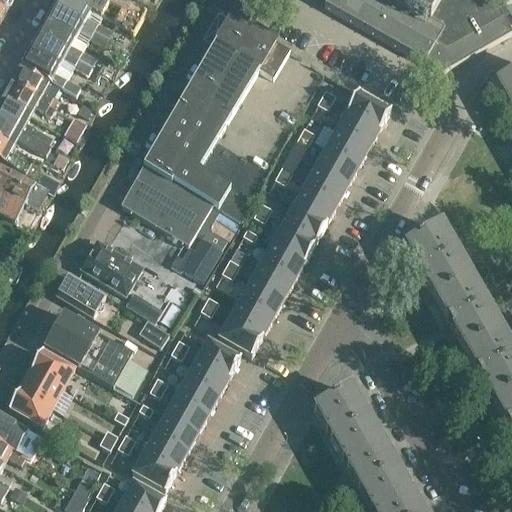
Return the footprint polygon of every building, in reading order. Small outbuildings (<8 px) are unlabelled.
[(0,0),(0,14),(3,16),(7,8),(10,7),(13,3),(12,0),(0,0)] [(61,0),(60,0),(53,13),(109,45),(112,38),(98,30),(102,22),(91,16),(61,0)] [(62,0),(102,22),(110,8),(122,14),(127,5),(117,0),(62,0)] [(329,0),(324,10),(442,77),(511,37),(511,36),(491,0),(329,0)] [(146,16),(127,5),(122,14),(113,28),(133,39),(146,16)] [(53,13),(45,28),(75,44),(75,45),(86,51),(90,43),(105,52),(109,45),(53,13)] [(241,201),(230,194),(188,169),(213,128),(224,134),(259,76),(273,84),(290,56),(232,21),(216,48),(215,48),(143,172),(121,212),(188,253),(213,211),(218,214),(219,212),(229,219),(241,201)] [(45,28),(37,42),(92,72),(96,66),(71,52),(75,45),(75,44),(45,28)] [(37,42),(30,56),(70,78),(74,71),(88,79),(92,72),(37,42)] [(70,78),(30,56),(21,70),(76,101),(80,94),(66,86),(70,78)] [(10,90),(49,111),(55,114),(59,107),(54,104),(59,95),(19,74),(10,90)] [(511,81),(497,90),(511,117),(511,81)] [(10,90),(2,105),(31,121),(35,113),(45,118),(49,111),(10,90)] [(325,96),(321,103),(332,109),(336,102),(325,96)] [(358,98),(346,118),(379,136),(391,116),(358,98)] [(321,103),(317,110),(328,116),(332,109),(321,103)] [(2,105),(0,108),(0,124),(32,142),(49,152),(52,144),(26,129),(31,121),(2,105)] [(346,118),(336,136),(369,155),(379,136),(346,118)] [(0,124),(0,143),(14,151),(18,144),(28,149),(32,152),(46,161),(49,152),(32,142),(0,124)] [(68,139),(76,143),(82,133),(74,129),(68,139)] [(304,134),(300,141),(310,147),(314,140),(304,134)] [(336,136),(325,155),(358,174),(369,155),(336,136)] [(300,141),(296,148),(306,154),(310,147),(300,141)] [(14,151),(0,143),(0,165),(25,180),(31,171),(9,159),(14,151)] [(325,155),(315,174),(347,193),(358,174),(325,155)] [(0,173),(0,217),(21,229),(30,212),(39,217),(50,197),(41,192),(2,170),(0,173)] [(293,177),(283,171),(279,178),(289,184),(293,177)] [(315,174),(304,193),(337,211),(347,193),(315,174)] [(279,178),(275,185),(285,191),(289,184),(279,178)] [(304,193),(293,212),(326,230),(337,211),(304,193)] [(243,203),(233,220),(241,226),(252,208),(243,203)] [(261,209),(257,216),(268,222),(272,215),(261,209)] [(293,212),(283,230),(316,249),(326,230),(293,212)] [(257,216),(253,223),(264,229),(268,222),(257,216)] [(283,230),(272,249),(305,268),(316,249),(283,230)] [(406,252),(435,303),(470,283),(441,232),(426,240),(420,243),(420,244),(406,252)] [(257,241),(247,235),(243,242),(253,248),(257,241)] [(98,247),(81,275),(126,301),(142,274),(99,248),(98,247)] [(272,249),(262,268),(294,287),(305,268),(272,249)] [(194,256),(178,280),(199,294),(219,263),(198,250),(194,256)] [(229,265),(225,272),(236,278),(240,271),(229,265)] [(262,268),(251,287),(284,305),(294,287),(262,268)] [(225,272),(221,279),(232,285),(236,278),(225,272)] [(56,301),(93,323),(105,302),(69,280),(56,301)] [(435,303),(465,354),(499,335),(470,283),(435,303)] [(251,287),(240,306),(273,324),(284,305),(251,287)] [(135,296),(127,310),(158,327),(166,313),(135,296)] [(208,303),(204,310),(215,316),(219,309),(208,303)] [(240,306),(230,325),(263,343),(273,324),(240,306)] [(204,310),(200,317),(211,323),(215,316),(204,310)] [(43,354),(113,393),(133,358),(63,319),(43,354)] [(230,325),(219,344),(251,363),(263,343),(230,325)] [(139,339),(161,353),(169,340),(147,326),(139,339)] [(465,354),(494,406),(511,395),(511,356),(499,335),(465,354)] [(208,346),(197,365),(229,384),(241,364),(208,346)] [(179,347),(175,353),(185,359),(189,352),(179,347)] [(175,353),(171,361),(181,366),(185,359),(175,353)] [(41,358),(30,377),(63,396),(75,376),(42,357),(41,358)] [(132,362),(118,391),(131,397),(145,369),(132,362)] [(197,365),(186,384),(219,403),(229,384),(197,365)] [(30,377),(20,396),(53,415),(63,396),(30,377)] [(157,384),(153,391),(164,397),(168,390),(157,384)] [(186,384),(175,403),(208,422),(219,403),(186,384)] [(153,391),(149,398),(160,404),(164,397),(153,391)] [(317,414),(334,443),(367,425),(350,395),(336,404),(336,403),(331,406),(331,407),(317,414)] [(511,395),(494,406),(511,437),(511,395)] [(20,396),(9,416),(41,434),(53,415),(20,396)] [(175,403),(165,422),(197,441),(208,422),(175,403)] [(143,410),(139,417),(149,423),(153,415),(143,410)] [(118,417),(114,424),(124,430),(128,423),(118,417)] [(0,446),(16,456),(28,435),(0,419),(0,446)] [(165,422),(154,441),(187,460),(197,441),(165,422)] [(334,443),(362,493),(395,474),(367,425),(334,443)] [(107,436),(103,443),(113,449),(118,442),(107,436)] [(125,440),(121,447),(132,453),(136,446),(125,440)] [(154,441),(143,460),(176,478),(187,460),(154,441)] [(103,443),(99,450),(109,456),(113,449),(103,443)] [(121,447),(117,454),(128,460),(132,453),(121,447)] [(0,450),(0,469),(3,472),(8,464),(21,471),(24,465),(0,450)] [(143,460),(132,480),(165,498),(176,478),(143,460)] [(68,490),(79,496),(87,501),(100,478),(81,467),(68,490)] [(0,469),(0,488),(8,493),(12,487),(0,480),(0,477),(3,472),(0,469)] [(362,493),(372,511),(417,511),(395,474),(362,493)] [(133,487),(122,507),(130,511),(162,511),(166,506),(133,487)] [(8,493),(0,488),(0,496),(5,499),(8,493)] [(104,488),(100,495),(110,501),(114,494),(104,488)] [(100,495),(96,502),(106,508),(110,501),(100,495)] [(71,511),(84,511),(89,504),(88,503),(83,500),(75,511),(71,511)]
